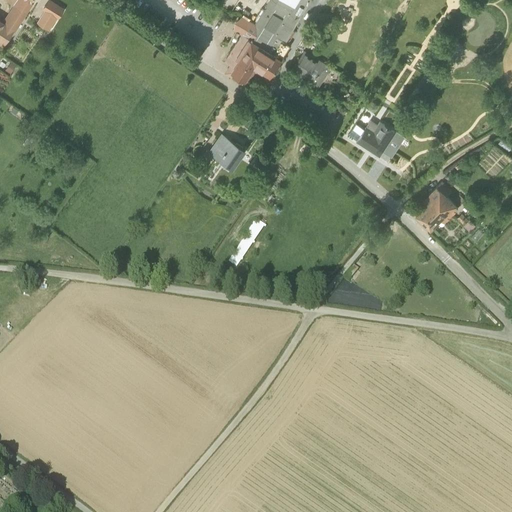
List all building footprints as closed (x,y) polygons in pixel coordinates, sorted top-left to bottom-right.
[(0,45),(3,47),(32,0),(17,0),(16,1),(14,5),(3,21),(0,19),(0,45)] [(52,0),(47,0),(43,7),(45,9),(38,20),(50,28),(57,18),(58,20),(66,8),(52,0)] [(297,0),(295,5),(289,2),(286,0),(268,0),(265,6),(255,23),(249,20),(249,21),(242,34),(225,60),(232,64),(235,66),(232,71),(244,79),(245,78),(248,80),(252,73),(249,72),(252,66),(255,68),(256,66),(272,76),(282,60),(281,59),(290,45),(285,42),(311,0),(297,0)] [(458,46),(450,41),(443,51),(451,56),(458,46)] [(316,84),(328,66),(306,53),(295,70),(316,84)] [(16,65),(11,61),(5,69),(11,73),(16,65)] [(435,62),(423,80),(422,79),(418,86),(427,92),(443,67),(435,62)] [(380,127),(378,125),(374,131),(366,126),(361,133),(364,135),(359,142),(368,148),(369,147),(380,155),(391,138),(400,143),(404,136),(396,131),(383,122),(380,127)] [(210,151),(233,167),(245,149),(222,134),(210,151)] [(458,206),(437,186),(423,200),(426,203),(416,214),(430,228),(441,218),(444,221),(458,206)] [(468,220),(464,216),(459,220),(464,224),(468,220)]
